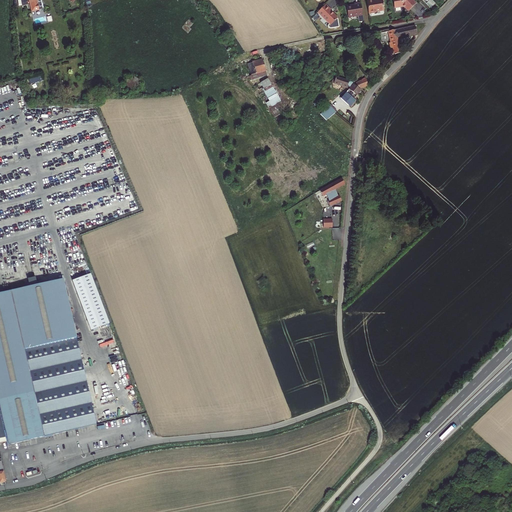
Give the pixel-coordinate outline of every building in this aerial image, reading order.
[(31,4),(32,12),(44,9),(43,2),(38,3),(37,0),(68,0),(69,4),(77,1),(77,0),(22,0),(24,5),(31,4)] [(367,16),(374,15),(375,14),(383,13),(382,9),(383,9),(383,3),(381,3),(380,0),(378,0),(375,0),(376,2),(373,3),(366,4),(367,16)] [(415,2),(412,0),(392,0),(393,6),(400,5),(404,5),(404,6),(407,9),(415,2)] [(362,23),(360,5),(354,5),(354,7),(352,7),(351,7),(346,7),(348,19),(356,18),(357,24),(362,23)] [(330,12),(324,6),(316,14),(329,27),(336,20),(331,15),(329,13),(330,12)] [(194,23),(190,20),(188,20),(182,27),(182,28),(188,33),(192,29),(190,28),(194,23)] [(393,33),(390,33),(396,55),(401,53),(399,42),(400,39),(408,37),(417,34),(415,27),(393,33)] [(257,75),(267,73),(264,62),(259,63),(254,64),(257,75)] [(142,81),(134,77),(133,79),(131,77),(130,79),(127,77),(121,88),(131,93),(132,91),(135,93),(142,81)] [(269,77),(260,82),(272,106),(281,101),(269,77)] [(356,86),(354,84),(350,81),(336,77),(334,84),(346,88),(348,90),(341,98),(351,107),(355,103),(354,101),(360,94),(362,92),(359,90),(357,88),(356,87),(356,86)] [(356,87),(357,88),(359,90),(368,86),(365,78),(354,84),(356,86),(356,87)] [(327,121),(336,113),(330,106),(321,115),(327,121)] [(341,178),(319,191),(323,197),(326,195),(331,206),(337,203),(342,201),(339,195),(338,196),(335,190),(345,185),(341,178)] [(323,219),(324,228),(332,228),(332,219),(323,219)] [(92,273),(72,280),(90,331),(110,324),(92,273)] [(36,284),(36,277),(27,278),(28,285),(36,284)] [(262,277),(257,281),(259,289),(266,290),(267,288),(266,279),(264,277),(262,277)] [(96,425),(63,279),(0,293),(0,411),(7,442),(7,445),(32,440),(96,425)]
